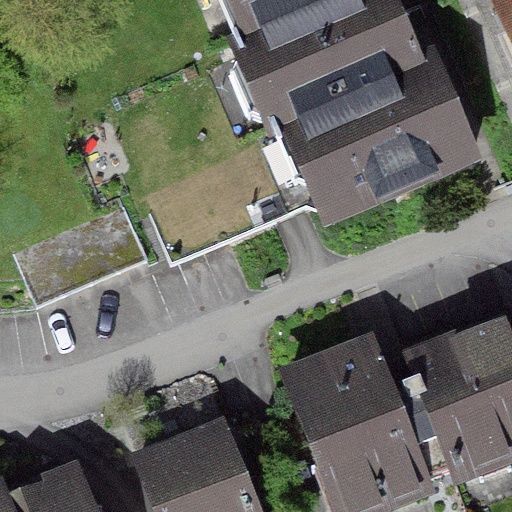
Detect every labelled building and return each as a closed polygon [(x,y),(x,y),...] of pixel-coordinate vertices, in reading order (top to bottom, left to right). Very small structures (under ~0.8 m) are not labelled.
[(261,129),(275,124),(323,237),(482,171),(433,54),(418,61),(392,0),(221,0),(238,39),(225,45),(261,129)] [(511,0),(487,0),(511,58),(511,0)] [(35,311),(150,263),(126,207),(11,255),(35,311)] [(372,339),(277,376),(330,511),(408,511),(436,501),(429,484),(450,476),(457,493),(511,471),(511,315),(402,359),(414,388),(395,396),(372,339)] [(148,511),(259,511),(225,423),(129,460),(148,511)] [(100,511),(99,511),(94,511),(77,468),(7,495),(4,486),(0,487),(0,511),(100,511)]
